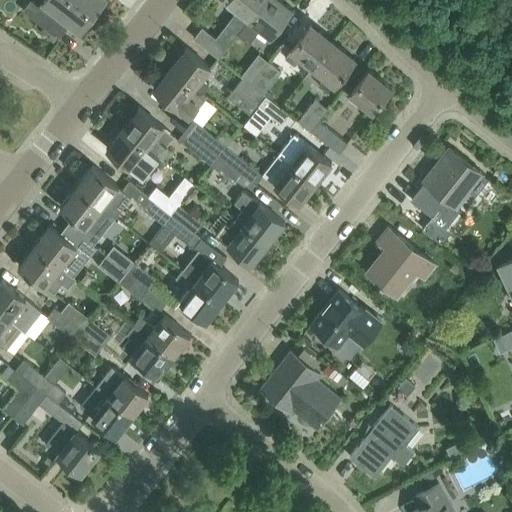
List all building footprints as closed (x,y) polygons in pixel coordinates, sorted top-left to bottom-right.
[(84,33),(97,16),(76,0),(43,0),(40,5),(33,0),(30,0),(23,10),(58,37),(59,37),(58,36),(69,21),(84,33)] [(76,0),(97,16),(109,0),(76,0)] [(236,33),(261,0),(228,0),(238,7),(231,16),(216,37),(201,26),(193,36),(218,56),(236,33)] [(290,6),(282,0),(261,0),(236,33),(245,39),(251,32),(254,35),(261,26),(270,33),(290,6)] [(332,40),(319,29),(310,22),(290,48),(292,49),(285,57),(294,64),(301,56),(312,64),(309,67),(310,68),(332,40)] [(354,57),(353,56),(332,40),(310,68),(312,65),(324,74),(317,83),(327,90),(333,82),(334,82),(354,57)] [(186,48),(171,67),(201,91),(208,83),(201,77),(210,66),(185,46),(185,47),(186,48)] [(249,81),(266,59),(257,52),(240,74),(241,75),(249,81)] [(267,58),(266,59),(249,81),(261,91),(279,69),(267,58)] [(201,91),(171,67),(169,66),(169,67),(170,68),(155,87),(154,86),(153,87),(188,115),(198,103),(205,95),(201,92),(201,91)] [(350,92),(350,93),(372,110),(391,86),(369,68),(350,92)] [(248,112),(256,103),(264,93),(261,91),(249,81),(241,75),(226,95),(248,112)] [(342,85),(335,94),(344,101),(348,96),(350,93),(350,92),(342,85)] [(287,112),(264,93),(256,103),(279,121),(287,112)] [(309,128),(317,118),(327,105),(314,95),(296,118),(309,128)] [(139,108),(123,127),(154,150),(159,143),(163,146),(173,134),(138,106),(137,106),(139,108)] [(186,128),(194,135),(217,153),(225,143),(202,125),(194,118),(186,128)] [(323,123),(317,118),(309,128),(339,151),(347,141),(323,123)] [(154,150),(123,127),(122,126),(121,126),(123,127),(108,147),(106,145),(106,146),(141,175),(151,162),(147,159),(154,150)] [(217,153),(194,135),(186,128),(179,137),(187,144),(210,162),(217,153)] [(331,161),(304,140),(295,133),(279,152),(314,180),(329,161),(330,162),(331,161)] [(248,161),(225,143),(217,153),(255,182),(262,173),(248,161)] [(420,188),(411,199),(446,226),(460,208),(452,202),(465,186),(474,194),(488,176),(479,168),(450,146),(423,180),(425,181),(420,188)] [(315,181),(314,180),(279,152),(262,173),(273,181),(299,202),(300,201),(298,200),(314,180),(315,182),(315,181)] [(255,182),(217,153),(210,162),(233,180),(240,171),(255,183),(255,182)] [(91,164),(76,184),(114,214),(130,195),(91,164)] [(147,193),(149,194),(170,211),(177,202),(155,183),(147,193)] [(76,184),(60,204),(73,215),(66,223),(92,243),(98,235),(114,214),(76,184)] [(244,190),(234,202),(243,209),(237,216),(267,240),(282,220),(283,221),(284,221),(257,200),(244,190)] [(170,211),(149,194),(141,204),(162,221),(170,211)] [(201,220),(177,202),(170,211),(194,229),(201,220)] [(194,229),(170,211),(162,221),(191,244),(199,234),(194,229)] [(224,219),(214,231),(252,261),(253,261),(251,259),(266,240),(268,242),(268,241),(267,240),(237,216),(231,224),(224,219)] [(49,223),(34,243),(72,273),(88,253),(94,245),(92,243),(66,223),(59,231),(49,223)] [(379,281),(382,284),(383,283),(395,292),(414,268),(423,276),(434,262),(387,225),(377,238),(387,246),(367,270),(380,280),(379,281)] [(112,241),(104,252),(125,268),(133,258),(112,241)] [(34,243),(18,263),(44,284),(54,292),(62,281),(68,286),(76,276),(72,273),(34,243)] [(238,279),(196,247),(181,266),(223,298),(238,279)] [(125,268),(104,252),(97,261),(118,278),(125,268)] [(511,255),(497,262),(511,294),(511,255)] [(155,275),(133,258),(125,268),(146,286),(155,275)] [(206,320),(223,298),(181,266),(174,275),(186,285),(177,297),(206,320)] [(146,286),(125,268),(118,278),(139,295),(146,286)] [(0,279),(0,309),(21,327),(24,328),(40,308),(1,278),(0,279)] [(338,287),(311,322),(337,342),(349,352),(359,339),(361,340),(379,318),(365,307),(364,308),(338,287)] [(67,299),(59,308),(81,325),(88,315),(67,299)] [(81,325),(59,308),(59,309),(54,306),(47,315),(51,319),(73,335),(81,325)] [(21,327),(0,309),(0,341),(6,346),(21,327)] [(190,334),(162,312),(152,323),(141,314),(133,323),(174,354),(190,334)] [(113,334),(88,315),(81,325),(105,345),(113,334)] [(158,374),(174,354),(133,323),(127,332),(131,335),(122,345),(158,374)] [(105,345),(81,325),(73,335),(97,354),(105,345)] [(316,377),(320,373),(289,349),(260,386),(291,409),(292,407),(316,426),(339,396),(316,377)] [(22,356),(15,365),(36,382),(44,373),(22,356)] [(148,393),(110,364),(95,384),(132,413),(148,393)] [(13,413),(36,382),(15,365),(7,376),(18,385),(2,405),(13,413)] [(65,389),(44,373),(36,382),(46,390),(57,399),(65,389)] [(407,374),(397,386),(408,395),(418,383),(407,374)] [(22,420),(46,390),(36,382),(13,413),(22,420)] [(116,433),(132,413),(95,384),(79,404),(116,433)] [(419,426),(390,403),(349,455),(374,475),(390,455),(393,457),(395,455),(404,462),(414,448),(407,442),(419,426)] [(92,444),(93,442),(63,418),(44,442),(81,471),(82,470),(81,470),(98,449),(98,450),(99,449),(92,444)] [(453,511),(437,482),(415,494),(421,505),(412,510),(412,511),(453,511)]
